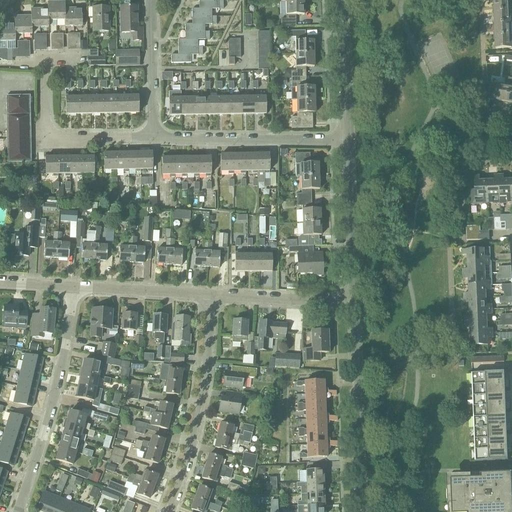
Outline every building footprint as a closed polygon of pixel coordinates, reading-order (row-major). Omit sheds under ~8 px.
[(493,0),(494,11),(511,11),(511,10),(511,5),(510,5),(509,0),(493,0)] [(47,3),(48,9),(48,21),(56,21),(55,2),(47,3)] [(65,21),(64,9),(64,2),(55,2),(56,21),(65,21)] [(191,10),(192,17),(211,17),(211,10),(223,10),(222,2),(218,2),(199,2),(199,10),(191,10)] [(304,2),(285,3),(286,20),(281,20),(281,26),(295,26),(295,16),(304,15),(304,2)] [(108,8),(101,8),(101,6),(96,6),(96,8),(93,9),(93,32),(109,32),(108,8)] [(121,34),(133,33),(133,41),(142,41),(142,29),(137,29),(136,7),(120,8),(121,34)] [(31,10),(31,16),(31,29),(39,28),(39,9),(31,10)] [(48,28),(48,21),(48,9),(39,9),(39,28),(48,28)] [(64,9),(65,21),(65,28),(73,28),(73,9),(64,9)] [(81,9),(73,9),(73,28),(82,27),(82,24),(84,24),(84,15),(81,15),(81,9)] [(494,11),(495,24),(511,23),(511,11),(494,11)] [(31,29),(31,16),(22,17),(23,35),(31,35),(31,29)] [(14,17),(14,23),(14,35),(23,35),(22,17),(14,17)] [(215,17),(211,17),(192,17),(192,25),(184,25),(185,33),(204,32),(204,25),(216,25),(215,17)] [(14,23),(6,23),(6,43),(14,42),(14,35),(14,23)] [(495,24),(495,36),(511,36),(511,23),(495,24)] [(295,54),(313,54),(313,41),(305,42),(304,31),(290,32),(290,38),(295,38),(295,54)] [(208,32),(204,32),(185,33),(185,40),(177,40),(178,48),(197,48),(197,40),(209,40),(208,32)] [(511,48),(511,36),(495,36),(495,49),(511,48)] [(197,48),(178,48),(178,55),(170,56),(171,64),(190,64),(190,56),(202,56),(201,48),(197,48)] [(88,52),(88,65),(88,67),(104,67),(104,58),(98,58),(98,52),(88,52)] [(128,52),(115,52),(116,66),(129,66),(128,52)] [(313,54),(295,54),(296,72),(291,72),(291,78),(305,78),(305,67),(314,67),(313,54)] [(161,82),(172,81),(172,73),(161,74),(161,82)] [(306,88),(305,78),(291,78),(291,84),(296,84),(296,101),(314,100),(314,88),(306,88)] [(507,103),(511,79),(505,78),(504,86),(497,85),(490,84),(487,100),(495,101),(507,103)] [(169,116),(180,116),(180,99),(180,97),(180,92),(168,93),(169,116)] [(125,114),(125,97),(118,97),(118,95),(113,95),(113,98),(114,115),(125,114)] [(125,95),(125,97),(125,114),(138,114),(138,95),(137,95),(137,97),(130,97),(130,95),(125,95)] [(252,98),(252,115),(265,115),(265,95),(264,95),(264,98),(257,98),(257,95),(252,96),(252,98)] [(78,115),(77,98),(70,99),(70,96),(65,96),(66,116),(78,115)] [(77,96),(77,98),(78,115),(89,115),(89,98),(82,98),(82,96),(77,96)] [(101,115),(101,98),(94,98),(94,96),(89,96),(89,98),(89,115),(101,115)] [(114,115),(113,98),(106,98),(106,96),(101,96),(101,98),(101,115),(114,115)] [(216,116),(216,98),(209,99),(209,96),(204,96),(204,99),(204,116),(216,116)] [(228,115),(228,99),(221,99),(221,96),(216,96),(216,98),(216,116),(228,115)] [(240,115),(240,98),(233,98),(233,96),(228,96),(228,99),(228,115),(240,115)] [(252,115),(252,98),(245,98),(245,96),(240,96),(240,98),(240,115),(252,115)] [(5,97),(6,116),(7,164),(30,163),(29,97),(5,97)] [(180,97),(180,99),(180,116),(193,116),(192,99),(185,99),(185,97),(180,97)] [(204,116),(204,99),(197,99),(197,97),(192,97),(192,99),(193,116),(204,116)] [(314,100),(296,101),(297,118),(291,118),(291,129),(312,129),(312,128),(310,128),(310,118),(309,118),(308,113),(314,113),(314,100)] [(151,153),(140,154),(140,171),(147,171),(147,173),(152,173),(151,153)] [(116,174),(116,171),(116,154),(103,154),(103,174),(104,174),(104,172),(111,171),(111,174),(116,174)] [(128,154),(116,154),(116,171),(123,171),(123,173),(128,173),(128,171),(128,154)] [(140,154),(128,154),(128,171),(135,171),(135,173),(140,173),(140,171),(140,154)] [(296,178),(300,178),(319,177),(318,164),(310,165),(309,154),(295,155),(296,178)] [(233,175),(233,173),(233,155),(220,156),(220,175),(222,175),(222,173),(228,173),(228,175),(233,175)] [(245,155),(233,155),(233,173),(240,172),(240,174),(245,174),(245,173),(245,155)] [(257,155),(245,155),(245,173),(252,172),(252,174),(257,174),(257,172),(257,155)] [(257,155),(257,172),(264,172),(264,174),(269,174),(268,155),(257,155)] [(57,178),(57,175),(57,158),(45,158),(45,178),(46,178),(46,176),(52,176),(52,178),(57,178)] [(69,158),(57,158),(57,175),(64,175),(64,178),(69,178),(69,175),(69,158)] [(81,178),(81,175),(81,158),(69,158),(69,175),(77,175),(77,178),(81,178)] [(81,158),(81,175),(88,175),(88,177),(93,177),(93,158),(81,158)] [(198,158),(186,159),(186,176),(194,176),(194,178),(198,178),(198,176),(198,158)] [(210,158),(198,158),(198,176),(205,175),(205,178),(210,178),(210,158)] [(174,178),(174,176),(174,159),(162,159),(162,178),(163,178),(163,176),(170,176),(170,178),(174,178)] [(186,159),(174,159),(174,176),(182,176),(182,178),(186,178),(186,176),(186,159)] [(499,192),(499,175),(494,176),(494,181),(487,181),(488,203),(493,203),(493,204),(500,204),(500,203),(500,198),(499,192)] [(508,203),(511,203),(511,180),(503,181),(503,175),(499,175),(500,198),(500,203),(508,203)] [(474,177),(475,190),(471,190),(471,204),(488,203),(487,181),(479,181),(479,176),(474,177)] [(319,177),(300,178),(301,195),(296,195),(296,201),(311,200),(310,192),(310,191),(319,190),(319,177)] [(301,207),(301,224),(320,223),(319,210),(311,210),(311,200),(296,201),(296,207),(301,207)] [(489,219),(489,231),(495,231),(501,231),(501,222),(501,218),(489,219)] [(76,222),(75,237),(83,238),(84,223),(76,222)] [(320,236),(320,223),(301,224),(302,236),(300,236),(297,239),(298,241),(297,241),(297,247),(312,246),(312,236),(320,236)] [(144,227),(143,242),(151,242),(152,228),(144,227)] [(15,235),(14,257),(28,257),(29,243),(36,243),(37,228),(25,228),(25,236),(15,235)] [(227,235),(220,234),(218,234),(217,247),(226,248),(227,235)] [(43,258),(55,259),(56,244),(44,243),(43,258)] [(56,244),(55,259),(68,260),(69,244),(56,244)] [(93,261),(94,246),(82,245),(81,260),(93,261)] [(94,246),(93,261),(105,262),(106,247),(94,246)] [(118,263),(131,263),(132,248),(119,247),(118,263)] [(132,248),(131,263),(143,264),(144,249),(132,248)] [(467,256),(467,263),(490,262),(490,257),(490,248),(484,248),(484,250),(474,250),(467,251),(462,251),(462,256),(467,256)] [(168,266),(169,250),(157,250),(156,265),(168,266)] [(182,251),(169,250),(168,266),(181,266),(182,251)] [(193,267),(206,268),(207,253),(194,252),(193,267)] [(207,253),(206,268),(218,269),(219,254),(207,253)] [(246,273),(246,256),(239,256),(239,253),(235,253),(235,273),(246,273)] [(246,273),(258,273),(258,256),(251,256),(251,253),(246,253),(246,256),(246,273)] [(258,253),(258,256),(258,273),(271,273),(271,256),(263,256),(263,253),(258,253)] [(321,254),(297,255),(297,274),(313,273),(313,276),(322,275),(321,254)] [(462,270),(463,275),(485,274),(485,267),(490,267),(490,262),(467,263),(468,270),(462,270)] [(485,274),(463,275),(463,280),(468,280),(468,287),(491,286),(490,281),(485,282),(485,274)] [(491,286),(468,287),(469,294),(463,294),(464,299),(486,298),(486,291),(491,291),(491,286)] [(486,298),(464,299),(464,304),(469,304),(469,311),(492,310),(491,305),(486,306),(486,298)] [(4,307),(3,327),(17,328),(17,325),(26,326),(26,314),(17,313),(18,308),(4,307)] [(33,315),(33,323),(31,337),(41,338),(42,335),(51,336),(53,319),(55,317),(55,313),(54,311),(41,309),(40,316),(33,315)] [(92,310),(91,337),(100,338),(101,329),(110,330),(111,311),(92,310)] [(464,323),(487,322),(487,315),(492,315),(492,310),(469,311),(470,318),(464,318),(464,323)] [(135,331),(136,315),(122,315),(122,330),(135,331)] [(158,344),(163,344),(163,334),(165,334),(166,317),(153,317),(152,334),(154,334),(154,340),(158,340),(158,344)] [(176,317),(175,341),(180,342),(180,347),(189,347),(190,336),(187,336),(188,318),(176,317)] [(233,321),(232,337),(232,343),(240,344),(241,341),(246,342),(247,322),(233,321)] [(259,322),(258,338),(257,350),(267,351),(267,339),(270,339),(285,340),(285,335),(285,324),(272,323),(259,322)] [(470,335),(492,334),(492,329),(487,330),(487,322),(464,323),(465,328),(470,328),(470,335)] [(311,349),(302,350),(303,362),(319,362),(319,361),(318,361),(317,354),(328,353),(327,331),(311,332),(311,349)] [(492,334),(470,335),(470,342),(465,342),(465,347),(488,347),(487,339),(493,339),(492,334)] [(101,357),(113,359),(115,346),(103,344),(101,357)] [(157,359),(164,360),(165,348),(157,348),(157,359)] [(24,355),(20,372),(36,375),(39,364),(42,364),(43,359),(37,358),(38,353),(28,350),(27,356),(24,355)] [(170,364),(182,364),(182,356),(170,355),(170,364)] [(275,355),(275,367),(299,368),(299,356),(275,355)] [(107,365),(119,367),(120,361),(108,359),(107,365)] [(81,373),(98,377),(101,364),(84,361),(81,373)] [(143,370),(143,362),(131,362),(130,370),(143,370)] [(159,381),(165,381),(180,384),(181,372),(175,371),(176,368),(161,366),(159,381)] [(230,376),(224,375),(223,386),(241,388),(245,388),(246,378),(255,379),(256,370),(231,367),(230,376)] [(39,376),(36,375),(20,372),(17,387),(33,391),(35,380),(38,380),(39,376)] [(81,373),(78,386),(96,389),(98,377),(81,373)] [(472,386),(505,384),(504,373),(472,374),(472,386)] [(178,396),(180,384),(165,381),(164,387),(166,388),(165,394),(178,396)] [(303,404),(301,403),(297,404),(297,412),(302,412),(303,411),(305,411),(306,430),(304,430),(302,429),(298,429),(298,437),(303,437),(304,436),(306,436),(307,455),(305,455),(303,454),(299,454),(299,459),(327,458),(324,381),(296,382),(296,387),(301,387),(302,386),(304,386),(305,404),(303,404)] [(472,396),(505,395),(505,384),(472,386),(472,396)] [(93,402),(96,389),(78,386),(76,398),(93,402)] [(126,392),(138,395),(139,388),(127,386),(126,392)] [(35,391),(33,391),(17,387),(13,404),(31,408),(31,407),(29,407),(32,396),(34,396),(35,391)] [(137,401),(138,395),(126,392),(125,398),(137,401)] [(221,398),(218,412),(238,415),(240,406),(243,406),(245,395),(232,393),(231,400),(221,398)] [(505,395),(472,396),(473,407),(506,406),(505,399),(505,395)] [(156,410),(155,415),(169,418),(172,406),(159,403),(158,410),(156,410)] [(98,405),(96,411),(108,414),(109,408),(98,405)] [(473,407),(473,418),(506,417),(506,409),(506,406),(473,407)] [(66,424),(83,429),(89,431),(90,425),(84,423),(86,417),(79,415),(80,412),(72,410),(71,412),(69,412),(66,424)] [(155,415),(149,414),(143,412),(142,417),(148,418),(147,419),(151,420),(150,426),(166,430),(169,418),(155,415)] [(10,414),(5,430),(23,435),(21,434),(24,424),(26,424),(28,420),(10,414)] [(107,417),(95,414),(94,419),(105,422),(107,417)] [(474,429),(507,427),(506,417),(473,418),(474,429)] [(83,429),(66,424),(62,436),(79,441),(83,429)] [(220,424),(217,436),(248,443),(250,444),(252,434),(253,427),(243,424),(241,432),(243,432),(242,436),(231,433),(233,427),(220,424)] [(507,427),(474,429),(474,440),(507,438),(507,431),(507,427)] [(22,440),(23,435),(5,430),(0,444),(0,445),(18,451),(16,450),(20,439),(22,440)] [(62,436),(59,448),(75,453),(79,441),(62,436)] [(248,443),(217,436),(214,448),(231,452),(233,445),(236,446),(237,445),(247,448),(248,443)] [(142,441),(141,443),(136,441),(134,445),(146,449),(160,453),(164,441),(152,437),(150,443),(142,441)] [(507,443),(507,438),(474,440),(475,450),(507,449),(507,443)] [(17,455),(18,451),(0,445),(0,462),(13,467),(13,466),(11,466),(15,455),(17,455)] [(146,449),(134,445),(133,449),(139,451),(138,452),(143,454),(141,460),(157,464),(160,453),(146,449)] [(72,465),(75,453),(59,448),(55,460),(72,465)] [(113,448),(111,455),(123,459),(125,452),(113,448)] [(475,462),(508,461),(507,449),(475,450),(475,462)] [(243,453),(242,460),(256,463),(257,456),(243,453)] [(123,459),(111,455),(109,462),(120,465),(123,459)] [(227,467),(221,466),(219,465),(221,459),(209,455),(205,467),(231,475),(232,470),(226,468),(227,467)] [(254,470),(256,463),(242,460),(240,466),(254,470)] [(231,475),(205,467),(202,479),(217,483),(219,477),(224,478),(224,477),(230,479),(231,475)] [(78,470),(76,476),(87,480),(89,474),(78,470)] [(91,476),(90,480),(96,483),(100,474),(93,471),(91,476)] [(129,474),(128,478),(153,488),(158,476),(143,471),(141,477),(136,475),(135,476),(129,474)] [(306,483),(323,482),(322,471),(305,471),(306,483)] [(511,511),(511,474),(468,477),(468,481),(451,481),(452,511),(511,511)] [(149,499),(153,488),(128,478),(126,483),(132,486),(131,487),(137,489),(135,494),(149,499)] [(124,488),(108,481),(106,488),(125,496),(127,491),(128,489),(124,488)] [(306,495),(323,494),(323,482),(306,483),(296,483),(296,488),(300,488),(300,495),(306,495)] [(246,490),(239,488),(239,487),(229,483),(226,490),(244,496),(246,490)] [(100,490),(92,487),(88,497),(96,500),(100,490)] [(195,498),(209,503),(211,498),(209,497),(211,491),(199,487),(195,498)] [(101,495),(107,497),(117,501),(120,495),(110,491),(103,488),(101,495)] [(53,511),(59,498),(43,492),(36,510),(37,510),(38,508),(47,511),(53,511)] [(244,505),(251,507),(251,506),(254,496),(247,494),(244,505)] [(302,506),(307,506),(324,505),(323,494),(306,495),(300,495),(300,501),(297,501),(297,506),(302,506)] [(70,511),(74,505),(59,498),(53,511),(70,511)] [(214,505),(209,503),(195,498),(191,510),(196,511),(206,511),(207,510),(212,511),(218,511),(220,508),(214,505)]
